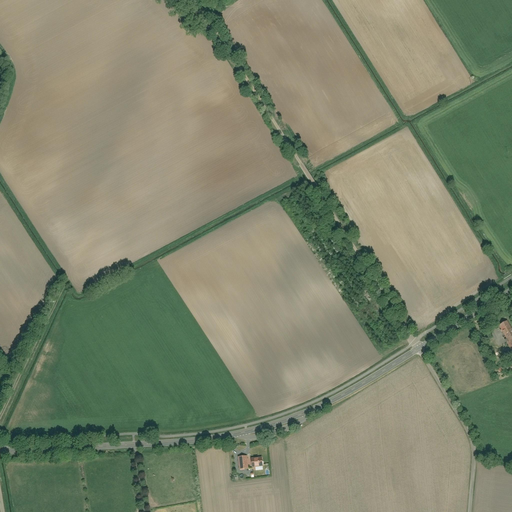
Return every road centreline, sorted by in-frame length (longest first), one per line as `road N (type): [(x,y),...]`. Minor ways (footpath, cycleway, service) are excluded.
road 1 (tertiary): [(0,452),(204,439),(279,424),(418,348)]
road 2 (residential): [(203,9),(418,348)]
road 3 (track): [(306,171),(78,289),(0,171)]
road 4 (track): [(470,511),(472,441),(418,348)]
road 5 (track): [(0,419),(68,276)]
